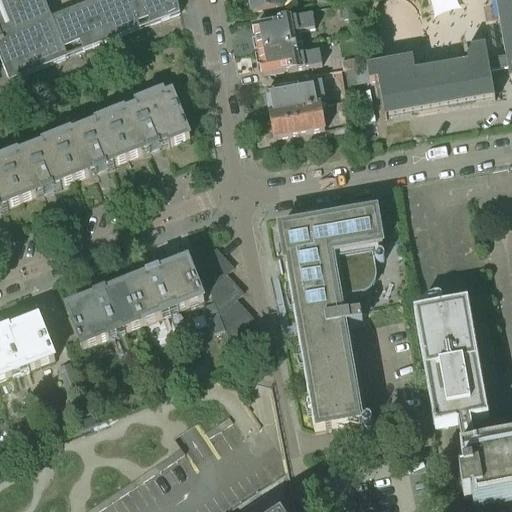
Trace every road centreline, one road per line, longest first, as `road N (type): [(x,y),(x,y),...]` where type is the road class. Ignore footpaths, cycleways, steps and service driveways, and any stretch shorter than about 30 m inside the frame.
road 1 (residential): [(240,199),(511,153)]
road 2 (residential): [(288,452),(240,199)]
road 3 (residential): [(0,282),(206,203),(240,199)]
road 4 (unknown): [(221,466),(182,439),(147,441),(26,511)]
road 5 (unknown): [(0,81),(69,76),(208,26)]
road 6 (residential): [(240,199),(203,0)]
road 7 (unknown): [(511,371),(458,380),(443,392),(459,511)]
